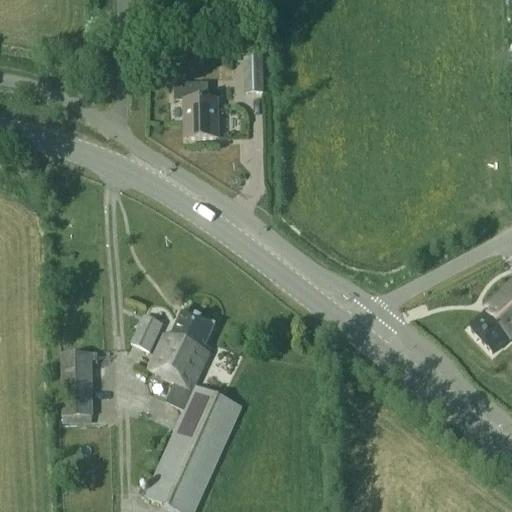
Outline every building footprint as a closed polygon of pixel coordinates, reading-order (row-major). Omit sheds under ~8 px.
[(243,59),(244,96),(263,95),(263,59),(243,59)] [(174,87),(174,104),(184,104),(184,127),(186,127),(187,142),(216,141),(216,127),(218,127),(217,102),(208,103),(208,86),(174,87)] [(491,271),(455,292),(460,301),(497,279),(491,271)] [(489,313),(468,331),(491,356),(503,345),(504,346),(509,342),(510,343),(511,340),(511,283),(485,308),(489,313)] [(146,500),(173,511),(195,511),(241,411),(193,389),(211,351),(205,348),(215,328),(183,313),(171,338),(165,336),(147,374),(175,386),(166,406),(184,414),(146,500)] [(143,318),(130,346),(150,355),(162,327),(143,318)] [(61,358),(62,419),(93,419),(92,356),(61,358)]
